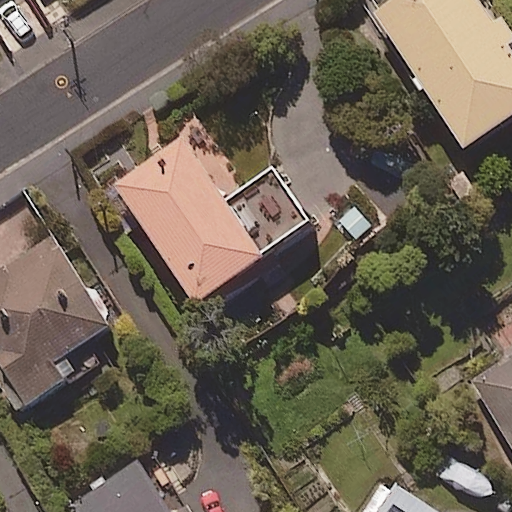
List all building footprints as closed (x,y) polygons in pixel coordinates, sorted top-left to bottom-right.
[(511,119),(511,29),(490,0),(397,0),(375,16),(473,149),(511,119)] [(245,192),(196,128),(112,192),(138,226),(146,220),(160,238),(152,244),(200,308),(318,218),(279,166),(245,192)] [(117,325),(61,234),(0,272),(0,356),(30,405),(81,373),(69,355),(117,325)] [(511,356),(472,383),(511,444),(511,356)] [(194,511),(172,474),(159,482),(146,459),(76,501),(82,511),(194,511)] [(452,511),(399,478),(377,511),(452,511)]
